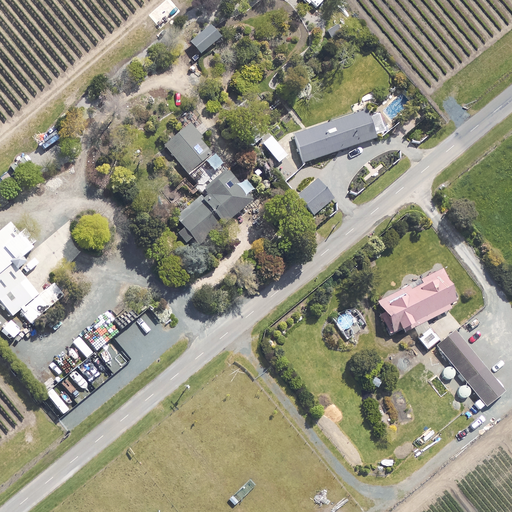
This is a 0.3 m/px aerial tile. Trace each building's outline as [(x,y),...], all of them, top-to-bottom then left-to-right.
[(375,142),(365,113),(293,137),(303,165),(375,142)] [(252,207),(247,201),(253,197),(244,185),(238,189),(192,128),(164,149),(206,205),(178,226),(182,231),(176,235),(185,246),(192,241),(197,248),(252,207)] [(56,131),(38,143),(44,152),(62,140),(56,131)] [(286,159),(270,139),(261,146),(278,166),(286,159)] [(44,156),(35,144),(33,145),(23,153),(26,157),(32,165),(44,156)] [(333,202),(317,182),(297,197),(313,217),(333,202)] [(0,235),(0,303),(12,318),(20,312),(29,324),(63,296),(54,285),(38,297),(18,273),(25,267),(22,263),(37,250),(23,235),(19,238),(10,227),(0,235)] [(403,327),(405,332),(453,308),(452,305),(459,301),(443,269),(422,279),(424,283),(411,289),(410,286),(379,301),(394,331),(403,327)] [(365,327),(354,311),(335,325),(346,341),(365,327)] [(437,345),(487,406),(506,390),(456,329),(437,345)]
